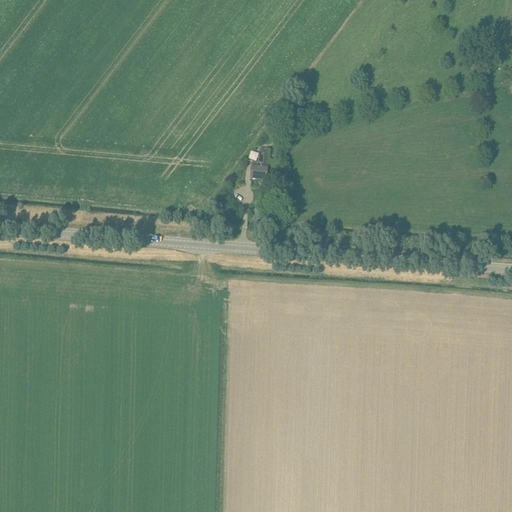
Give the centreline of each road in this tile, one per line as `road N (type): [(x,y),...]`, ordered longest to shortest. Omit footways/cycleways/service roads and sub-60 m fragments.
road 1 (secondary): [(511,270),(0,229)]
road 2 (track): [(200,279),(224,281),(218,511)]
road 3 (track): [(203,245),(200,279),(0,263)]
